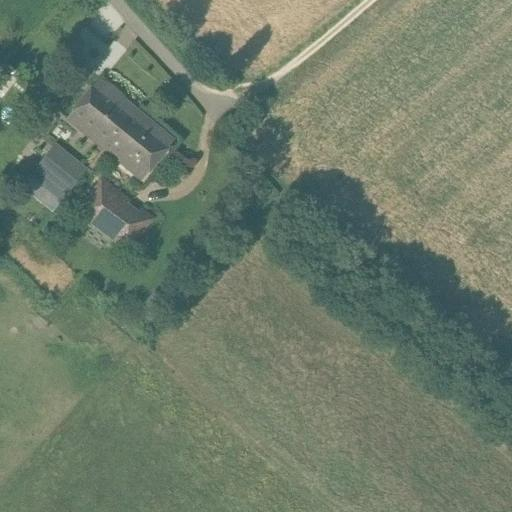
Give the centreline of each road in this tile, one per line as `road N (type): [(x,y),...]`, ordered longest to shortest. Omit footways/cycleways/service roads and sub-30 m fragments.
road 1 (unclassified): [(238,101),(211,103),(115,0)]
road 2 (track): [(366,0),(238,101)]
